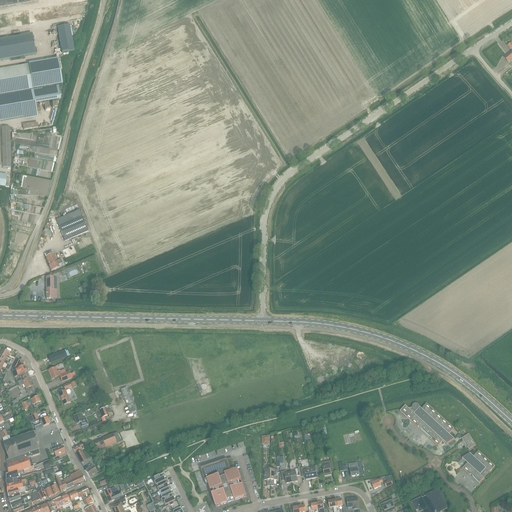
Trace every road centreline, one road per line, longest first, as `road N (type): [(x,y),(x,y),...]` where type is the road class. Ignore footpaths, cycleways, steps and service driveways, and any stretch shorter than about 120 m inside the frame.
road 1 (unclassified): [(262,321),(263,227),(281,180),(473,49)]
road 2 (primary): [(511,421),(449,369),(404,345),(339,326),(262,321)]
road 3 (primary): [(262,321),(0,315)]
road 4 (unclassified): [(37,225),(104,0)]
road 5 (residential): [(89,483),(28,353),(0,342)]
road 6 (residential): [(248,507),(353,488),(372,511)]
road 7 (residential): [(475,511),(432,457),(404,443),(388,421)]
